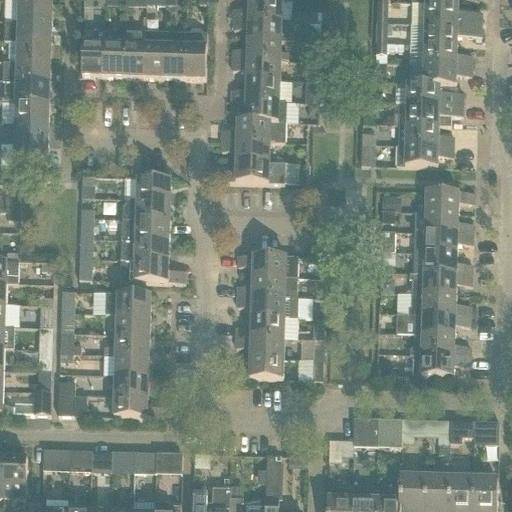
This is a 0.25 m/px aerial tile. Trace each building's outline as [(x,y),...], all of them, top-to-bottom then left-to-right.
[(93,11),(93,0),(84,0),(84,11),(93,11)] [(126,10),(126,0),(117,0),(118,10),(126,10)] [(146,0),(126,0),(126,10),(146,11),(146,0)] [(146,0),(146,11),(148,11),(148,9),(167,9),(167,0),(146,0)] [(175,0),(167,0),(167,9),(176,10),(175,0)] [(208,0),(199,0),(200,8),(209,8),(208,0)] [(234,13),(234,23),(291,25),(291,0),(251,0),(252,3),(250,2),(250,13),(234,13)] [(412,0),(413,7),(426,8),(459,8),(458,0),(412,0)] [(6,4),(5,25),(19,26),(19,25),(52,27),(52,5),(20,4),(6,4)] [(377,26),(378,26),(387,27),(388,6),(378,6),(377,26)] [(426,8),(425,28),(482,29),(482,19),(458,19),(459,8),(426,8)] [(311,9),(310,26),(322,26),(328,26),(328,10),(311,9)] [(294,25),(291,25),(234,23),(234,34),(249,34),(249,44),(281,45),(293,45),(294,25)] [(19,25),(19,26),(5,25),(5,45),(18,45),(18,46),(51,47),(52,27),(19,25)] [(387,27),(378,26),(377,47),(386,47),(387,27)] [(482,29),(425,28),(425,48),(457,49),(458,40),(482,40),(482,29)] [(95,34),(94,48),(83,48),(82,80),(103,81),(105,35),(95,34)] [(189,37),(186,37),(185,84),(206,84),(208,38),(204,37),(201,34),(192,34),(189,37)] [(125,35),(105,35),(103,81),(124,82),(125,35)] [(125,35),(124,82),(144,82),(145,36),(125,35)] [(145,36),(144,82),(165,83),(166,36),(145,36)] [(186,37),(166,36),(165,83),(185,84),(186,37)] [(281,45),(249,44),(248,54),(233,54),(233,64),(281,65),(288,66),(288,57),(281,57),(281,45)] [(51,47),(18,46),(18,66),(51,67),(51,47)] [(386,47),(377,47),(377,59),(386,59),(386,47)] [(457,49),(425,48),(424,69),(472,70),(472,60),(457,59),(457,49)] [(281,65),(233,64),(232,75),(248,75),(247,84),(280,85),(281,65)] [(18,66),(18,67),(4,66),(3,86),(8,86),(50,88),(51,67),(18,66)] [(376,67),(376,87),(385,87),(385,67),(376,67)] [(424,69),(424,89),(440,90),(440,91),(454,91),(456,91),(457,80),(472,81),(472,70),(424,69)] [(309,73),(308,86),(320,86),(321,73),(309,73)] [(232,94),(232,105),(280,106),(280,85),(247,84),(247,95),(232,94)] [(50,88),(8,86),(8,100),(3,100),(3,106),(17,107),(49,108),(50,88)] [(320,86),(308,86),(306,86),(305,108),(309,108),(319,108),(320,86)] [(363,86),(363,108),(373,108),(374,86),(363,86)] [(424,89),(408,88),(407,109),(463,111),(464,100),(454,100),(454,91),(440,91),(440,90),(424,89)] [(232,105),(231,115),(247,116),(246,125),(246,126),(271,126),(271,127),(279,127),(286,127),(286,106),(280,106),(232,105)] [(17,107),(16,127),(49,129),(49,108),(17,107)] [(309,108),(309,114),(313,118),(319,119),(319,118),(319,108),(309,108)] [(373,108),(363,108),(362,116),(373,117),(373,108)] [(463,111),(407,109),(407,130),(439,131),(439,130),(451,130),(451,121),(463,121),(463,111)] [(246,126),(246,125),(238,125),(238,135),(223,135),(222,145),(270,147),(285,147),(286,127),(279,127),(271,127),(271,126),(246,126)] [(49,129),(16,127),(16,147),(48,149),(49,129)] [(439,131),(407,130),(398,130),(398,150),(454,151),(454,141),(439,140),(439,131)] [(375,138),(362,138),(362,149),(375,149),(375,138)] [(270,147),(222,145),(222,156),(237,156),(237,166),(270,167),(270,147)] [(48,149),(16,147),(15,169),(48,170),(48,149)] [(375,149),(362,149),(362,159),(375,160),(375,149)] [(398,150),(397,171),(438,172),(438,161),(454,162),(454,151),(398,150)] [(214,175),(214,187),(221,187),(269,188),(282,189),(283,182),(279,178),(279,167),(270,167),(237,166),(237,176),(221,176),(214,175)] [(297,169),(296,189),(305,190),(306,169),(305,169),(297,169)] [(83,181),(82,190),(82,202),(95,202),(95,181),(83,181)] [(127,182),(126,203),(171,205),(171,184),(127,182)] [(9,188),(8,215),(21,215),(21,189),(9,188)] [(426,217),(459,218),(459,208),(474,209),(475,197),(427,196),(426,217)] [(385,201),(384,215),(394,215),(394,216),(401,216),(401,202),(385,201)] [(126,203),(125,223),(125,224),(170,225),(171,205),(126,203)] [(94,213),(81,213),(81,221),(94,222),(94,213)] [(21,215),(8,215),(8,224),(20,224),(21,215)] [(459,218),(426,217),(416,217),(415,237),(474,239),(474,228),(459,228),(459,218)] [(81,221),(81,230),(80,242),(93,243),(94,222),(81,221)] [(123,223),(123,233),(122,244),(169,246),(170,225),(125,224),(125,223),(123,223)] [(474,239),(415,237),(414,257),(415,258),(458,259),(458,249),(473,249),(474,239)] [(80,242),(80,262),(92,263),(93,254),(93,243),(80,242)] [(122,244),(121,264),(169,266),(169,246),(122,244)] [(7,266),(19,266),(19,257),(7,257),(7,266)] [(415,258),(415,278),(472,280),(473,269),(457,269),(458,259),(415,258)] [(298,282),(299,261),(239,259),(238,271),(254,271),(253,281),(298,282)] [(80,262),(80,271),(79,285),(92,285),(92,271),(92,263),(80,262)] [(169,266),(121,264),(121,286),(135,286),(185,288),(186,276),(168,275),(169,266)] [(0,265),(0,287),(6,288),(18,288),(19,266),(7,266),(0,265)] [(54,267),(41,267),(41,275),(54,275),(54,267)] [(472,280),(415,278),(410,278),(410,284),(413,284),(412,298),(457,300),(457,290),(472,290),(472,280)] [(298,282),(253,281),(253,291),(238,290),(238,301),(297,303),(298,282)] [(105,317),(106,296),(95,295),(94,317),(105,317)] [(61,296),(61,308),(61,317),(73,317),(74,297),(61,296)] [(151,299),(107,297),(106,318),(118,319),(151,320),(151,299)] [(457,300),(412,298),(412,312),(409,312),(409,318),(412,318),(412,319),(471,321),(471,310),(456,310),(457,300)] [(297,303),(238,301),(237,311),(252,312),(252,322),(285,323),(298,324),(299,303),(297,303)] [(41,302),(40,310),(53,311),(53,302),(41,302)] [(53,311),(40,310),(40,319),(53,319),(53,311)] [(61,317),(61,325),(60,337),(73,337),(73,326),(73,317),(61,317)] [(118,319),(117,340),(150,341),(151,320),(118,319)] [(471,321),(412,319),(411,324),(415,327),(415,339),(455,341),(456,331),(471,331),(471,321)] [(237,331),(236,342),(284,343),(298,344),(298,324),(285,323),(252,322),(252,332),(237,331)] [(313,344),(324,344),(325,324),(314,324),(313,344)] [(5,331),(0,330),(0,352),(4,353),(4,352),(13,353),(14,332),(5,332),(5,331)] [(60,337),(60,349),(60,358),(81,359),(81,350),(72,350),(73,337),(60,337)] [(455,341),(415,339),(414,351),(410,354),(410,360),(414,360),(470,361),(470,351),(455,350),(455,341)] [(117,340),(117,351),(104,351),(104,359),(116,360),(149,361),(150,341),(117,340)] [(284,343),(236,342),(236,352),(251,353),(251,363),(284,364),(284,343)] [(52,346),(39,345),(39,354),(52,354),(52,346)] [(315,350),(314,364),(324,365),(324,350),(315,350)] [(52,354),(39,354),(39,362),(51,363),(52,354)] [(81,359),(60,358),(59,367),(72,367),(72,359),(81,359)] [(116,360),(116,380),(149,381),(149,361),(116,360)] [(470,361),(414,360),(414,381),(454,382),(454,371),(470,372),(470,361)] [(284,364),(251,363),(251,372),(236,372),(235,383),(283,385),(284,364)] [(324,365),(314,364),(313,386),(323,386),(324,365)] [(39,376),(39,388),(38,397),(51,397),(52,377),(39,376)] [(149,381),(116,380),(115,400),(148,401),(149,381)] [(60,386),(59,399),(75,399),(76,387),(60,386)] [(3,396),(0,395),(0,418),(14,419),(14,412),(3,408),(3,396)] [(51,397),(38,397),(35,397),(35,419),(51,420),(51,397)] [(75,399),(59,399),(59,420),(75,421),(75,399)] [(148,401),(115,400),(114,422),(163,423),(164,412),(148,411),(148,401)] [(355,423),(354,446),(354,451),(378,452),(379,424),(355,423)] [(379,424),(378,452),(402,453),(402,448),(403,425),(379,424)] [(403,425),(402,448),(414,448),(414,440),(426,440),(426,425),(403,425)] [(451,426),(426,425),(426,440),(438,441),(438,449),(450,449),(451,426)] [(474,426),(451,426),(450,449),(462,450),(462,441),(474,441),(474,426)] [(498,427),(474,426),(474,441),(486,442),(486,450),(498,450),(498,427)] [(341,445),(341,458),(354,459),(354,451),(354,446),(341,445)] [(44,454),(43,475),(56,475),(57,454),(44,454)] [(91,476),(92,455),(83,455),(83,476),(91,476)] [(101,455),(92,455),(91,476),(100,477),(101,455)] [(135,478),(135,457),(126,456),(126,477),(135,478)] [(144,457),(135,457),(135,478),(143,478),(144,457)] [(170,458),(170,470),(183,471),(183,458),(170,458)] [(279,511),(280,504),(281,461),(267,460),(266,504),(265,511),(279,511)] [(290,461),(289,473),(309,473),(309,462),(290,461)] [(6,462),(4,501),(27,502),(28,463),(6,462)] [(400,483),(400,490),(400,507),(401,507),(400,511),(424,511),(425,483),(400,483)] [(425,483),(424,511),(447,511),(449,484),(425,483)] [(471,511),(473,485),(449,484),(447,511),(471,511)] [(497,511),(498,485),(473,485),(471,511),(497,511)] [(376,506),(376,511),(400,511),(401,507),(400,507),(400,490),(390,490),(389,506),(376,506)] [(207,511),(208,502),(194,502),(193,511),(229,511),(230,503),(231,503),(231,493),(213,492),(212,511),(207,511)] [(265,511),(266,504),(243,508),(243,503),(231,503),(230,503),(229,511),(265,511)]
